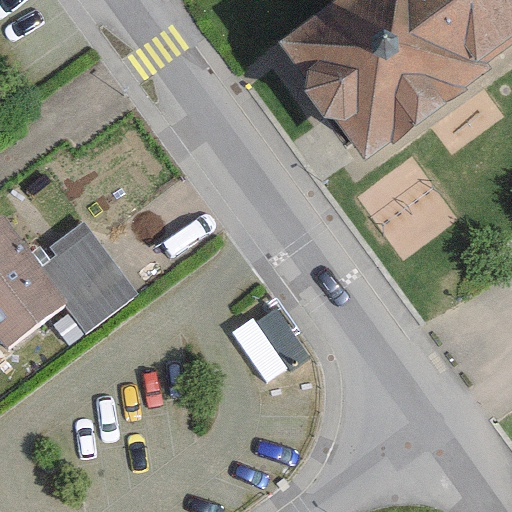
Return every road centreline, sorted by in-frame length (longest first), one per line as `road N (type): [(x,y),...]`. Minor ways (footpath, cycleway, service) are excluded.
road 1 (residential): [(122,0),(434,429)]
road 2 (residential): [(434,429),(312,511)]
